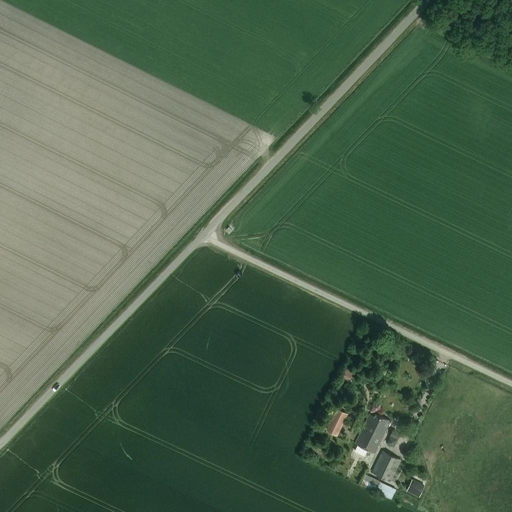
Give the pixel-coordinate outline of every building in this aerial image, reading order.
[(348,384),(353,373),(346,369),(341,380),(348,384)] [(336,408),(326,430),(338,435),(348,414),(336,408)] [(375,454),(391,423),(376,416),(375,419),(369,416),(356,445),(357,446),(355,451),(364,456),(367,450),(375,454)] [(398,440),(400,434),(392,430),(390,436),(398,440)] [(390,482),(401,461),(383,452),(372,473),(390,482)] [(413,477),(408,488),(420,494),(425,483),(413,477)] [(360,486),(391,501),(396,490),(380,483),(378,488),(363,480),(360,486)]
